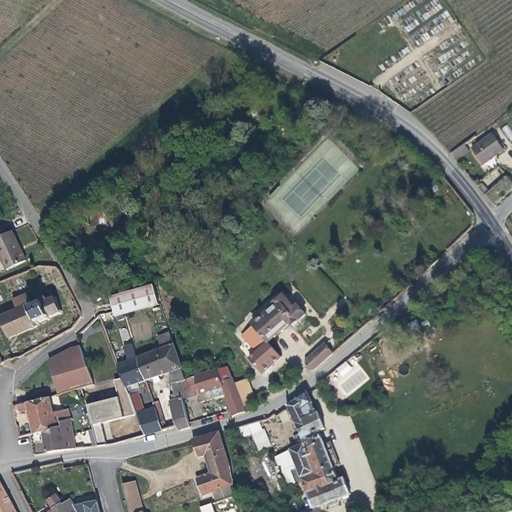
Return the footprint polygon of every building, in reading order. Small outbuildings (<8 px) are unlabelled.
[(502,128),(509,141),(511,139),(511,131),(508,124),(502,128)] [(492,134),(471,149),(482,164),(502,149),(492,134)] [(462,145),(449,153),(454,160),(466,152),(462,145)] [(493,207),(511,189),(511,184),(505,176),(483,195),(493,207)] [(0,255),(8,271),(26,262),(13,236),(0,242),(0,255)] [(110,301),(113,310),(115,318),(124,315),(158,306),(154,291),(153,286),(109,298),(110,301)] [(18,311),(1,319),(9,339),(37,327),(37,326),(40,325),(39,324),(47,320),(48,322),(50,320),(50,319),(60,315),(60,317),(62,315),(62,313),(63,313),(62,310),(61,311),(57,301),(58,301),(57,298),(55,299),(54,295),(31,305),(28,296),(14,302),(18,311)] [(271,310),(252,326),(265,344),(289,324),(291,327),(305,315),(297,306),(293,309),(282,296),(272,304),(273,306),(270,308),(271,310)] [(252,326),(240,337),(239,338),(253,354),(265,344),(252,326)] [(185,380),(169,334),(158,338),(162,350),(137,359),(145,382),(170,374),(171,385),(183,382),(183,381),(185,380)] [(265,344),(253,354),(245,362),(256,377),(278,361),(265,344)] [(310,373),(332,354),(325,344),(306,360),(305,366),(310,373)] [(86,368),(79,348),(69,351),(75,371),(57,376),(62,395),(92,385),(87,368),(86,368)] [(53,360),(57,376),(75,371),(69,351),(53,360)] [(137,359),(118,366),(126,389),(145,382),(137,359)] [(336,369),(342,377),(352,368),(346,360),(336,369)] [(231,382),(226,368),(195,377),(199,395),(202,394),(204,402),(211,400),(209,392),(222,388),(224,396),(232,417),(244,413),(241,407),(231,382)] [(199,403),(204,402),(202,394),(199,395),(195,377),(185,380),(183,381),(183,382),(187,397),(187,398),(197,395),(199,403)] [(231,382),(241,407),(254,401),(244,377),(231,382)] [(351,377),(341,386),(347,394),(358,385),(351,377)] [(175,400),(181,398),(187,397),(183,382),(171,385),(175,400)] [(211,400),(224,396),(222,388),(209,392),(211,400)] [(143,403),(150,401),(148,392),(140,394),(143,403)] [(316,414),(307,393),(287,406),(287,408),(285,412),(288,418),(291,417),(299,434),(296,436),(296,439),(299,446),(275,458),(287,487),(302,482),(312,509),(326,504),(327,505),(337,501),(337,500),(350,495),(344,478),(338,480),(333,468),(324,445),(319,432),(324,429),(317,413),(316,414)] [(129,397),(135,415),(142,413),(135,394),(129,397)] [(179,431),(189,428),(181,398),(175,400),(168,402),(175,428),(178,430),(179,431)] [(27,403),(17,405),(18,411),(20,413),(28,411),(33,435),(43,432),(63,428),(62,424),(65,423),(62,413),(53,415),(50,399),(28,404),(27,403)] [(95,447),(105,446),(101,425),(124,419),(119,399),(87,407),(89,415),(91,425),(94,439),(95,447)] [(161,432),(165,430),(157,402),(152,404),(154,410),(161,432)] [(143,437),(161,432),(154,410),(142,413),(135,415),(143,437)] [(46,454),(74,450),(72,432),(85,427),(91,425),(89,415),(65,423),(62,424),(63,428),(43,432),(46,454)] [(257,423),(240,428),(242,434),(250,432),(251,434),(261,431),(257,423)] [(88,441),(94,439),(91,425),(85,427),(88,441)] [(261,431),(251,434),(258,451),(269,446),(262,431),(261,431)] [(219,434),(192,441),(197,459),(205,457),(210,474),(195,480),(202,496),(212,493),(216,504),(233,498),(230,486),(232,485),(229,468),(219,434)] [(330,442),(324,445),(333,468),(340,465),(330,442)] [(134,482),(122,485),(128,511),(142,511),(141,511),(134,482)] [(0,511),(15,511),(0,484),(0,511)] [(52,511),(62,505),(56,495),(47,501),(52,511)] [(79,509),(79,507),(75,507),(70,500),(62,505),(52,511),(53,511),(98,511),(97,506),(79,509)]
